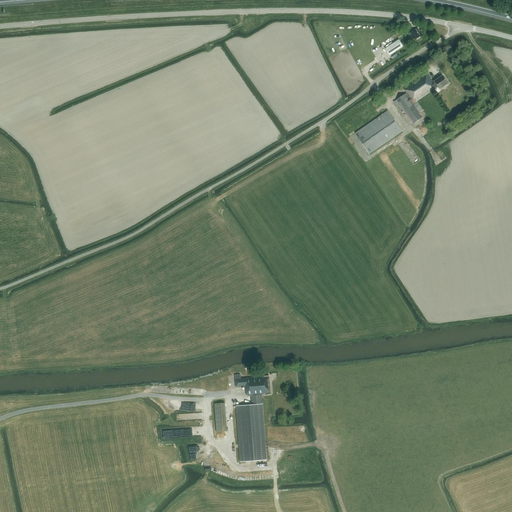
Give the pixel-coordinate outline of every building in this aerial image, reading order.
[(419,34),(421,33),(417,28),(410,32),(415,40),(420,37),(419,34)] [(399,39),(385,48),(390,55),(403,46),(399,39)] [(440,89),(448,83),(443,76),(435,81),(434,80),(432,81),(430,78),(431,78),(427,73),(404,89),(407,93),(397,100),(394,102),(397,107),(400,105),(413,124),(422,118),(418,112),(422,110),(416,101),(433,90),(433,89),(437,86),(440,89)] [(369,154),(402,132),(388,111),(355,133),(369,154)] [(265,442),(261,394),(271,394),(269,376),(241,378),(240,374),(235,375),(236,387),(245,386),(246,391),(247,396),(251,395),(252,405),(237,406),(240,444),(241,462),(267,460),(265,442)] [(227,431),(225,403),(214,404),(216,432),(227,431)]
